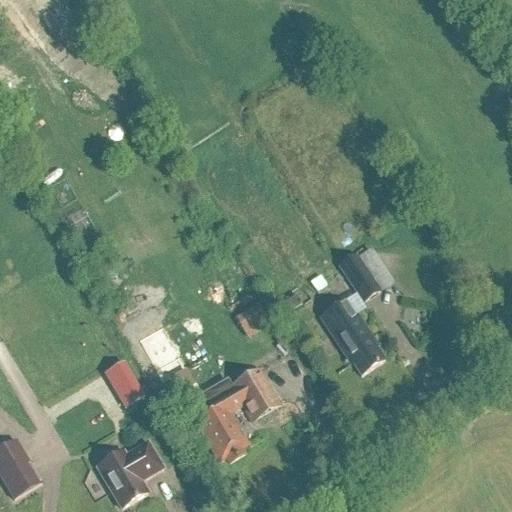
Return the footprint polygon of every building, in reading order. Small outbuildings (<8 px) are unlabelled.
[(336,268),(361,304),(378,293),(353,256),(336,268)] [(306,309),(294,316),(300,325),(311,317),(306,309)] [(157,339),(141,316),(122,328),(138,352),(157,339)] [(376,349),(355,317),(327,335),(348,368),(357,362),(365,374),(383,363),(374,350),(376,349)] [(328,353),(313,358),(319,375),(334,370),(328,353)] [(143,402),(123,368),(106,378),(126,412),(143,402)] [(204,431),(203,432),(222,466),(225,464),(228,470),(246,460),(243,454),(248,451),(228,415),(239,409),(247,424),(276,408),(256,373),(230,388),(227,382),(196,401),(204,414),(197,418),(204,431)] [(3,444),(0,446),(0,501),(1,504),(29,487),(3,444)] [(94,471),(118,511),(126,511),(150,498),(143,486),(164,473),(147,445),(126,457),(124,453),(94,471)]
